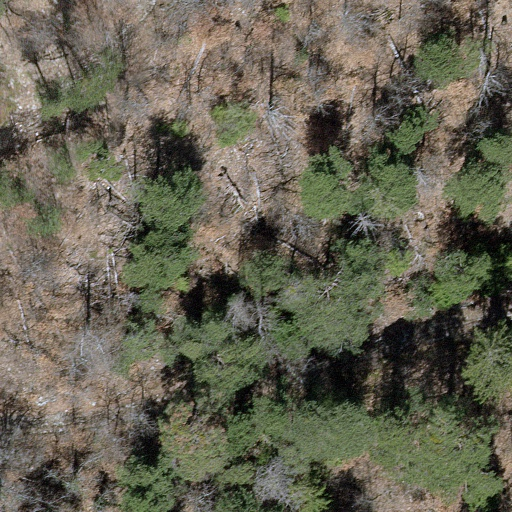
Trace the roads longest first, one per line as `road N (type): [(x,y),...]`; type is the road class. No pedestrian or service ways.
road 1 (track): [(0,426),(511,317)]
road 2 (track): [(133,0),(0,137)]
